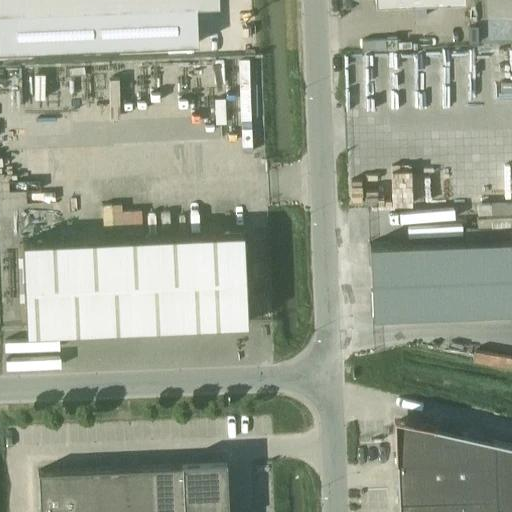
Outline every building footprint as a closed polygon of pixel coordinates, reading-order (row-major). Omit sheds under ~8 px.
[(0,0),(0,50),(198,43),(197,4),(217,3),(216,0),(0,0)] [(244,232),(23,242),(27,331),(248,321),(244,232)] [(511,255),(511,236),(369,242),(372,313),(511,307),(511,255)] [(511,511),(511,444),(421,424),(421,426),(398,420),(399,452),(397,452),(399,511),(511,511)] [(38,469),(39,511),(225,511),(223,462),(38,469)]
